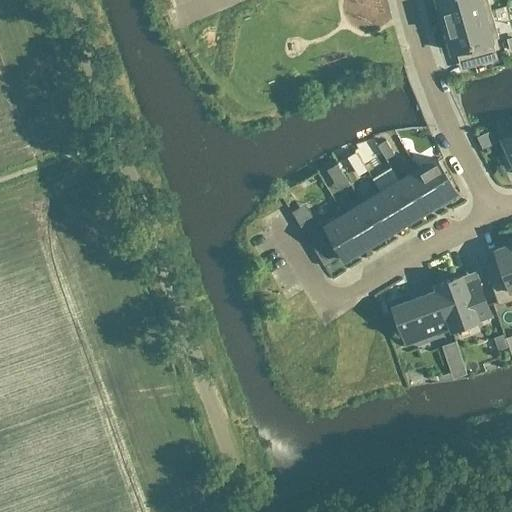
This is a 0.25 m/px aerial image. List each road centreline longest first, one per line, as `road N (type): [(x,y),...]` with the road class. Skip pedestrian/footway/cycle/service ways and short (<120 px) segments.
road 1 (unclassified): [(65,0),(245,511)]
road 2 (residential): [(277,217),(334,309),(491,216)]
road 3 (residential): [(403,0),(442,119),(491,216)]
